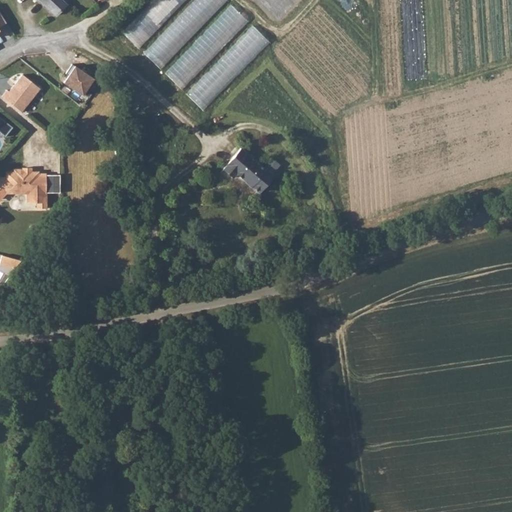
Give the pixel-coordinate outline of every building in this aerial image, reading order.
[(40,0),(55,14),(66,4),(61,0),(40,0)] [(154,0),(123,32),(140,48),(186,0),(154,0)] [(194,0),(146,54),(162,68),(174,55),(223,0),(194,0)] [(232,4),(167,73),(183,89),(248,19),(232,4)] [(204,110),(271,41),(254,25),(187,93),(204,110)] [(63,81),(81,95),(93,79),(72,63),(65,72),(68,74),(63,81)] [(2,97),(22,113),(40,89),(23,75),(9,92),(7,90),(2,97)] [(66,93),(47,115),(58,123),(77,102),(66,93)] [(0,135),(3,138),(10,128),(0,120),(0,135)] [(239,147),(222,168),(233,176),(236,172),(245,180),(247,178),(253,183),(252,185),(259,191),(273,174),(239,147)] [(0,192),(1,194),(4,191),(25,191),(25,201),(35,202),(35,207),(44,207),(44,192),(58,192),(59,174),(45,174),(45,173),(37,173),(37,171),(30,170),(22,170),(22,168),(13,167),(13,170),(5,170),(5,175),(0,175),(0,192)] [(21,260),(0,254),(0,264),(15,269),(21,260)]
